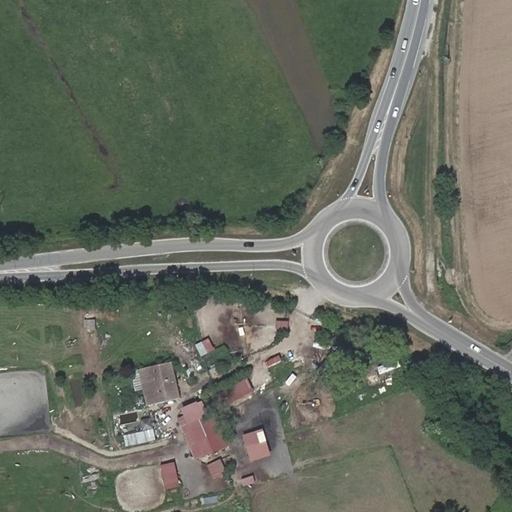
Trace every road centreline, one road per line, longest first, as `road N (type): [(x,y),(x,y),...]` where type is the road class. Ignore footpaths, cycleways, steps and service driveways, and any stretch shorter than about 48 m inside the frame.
road 1 (secondary): [(313,256),(0,271)]
road 2 (tertiary): [(365,209),(423,0)]
road 3 (secondary): [(511,372),(428,322),(390,287)]
